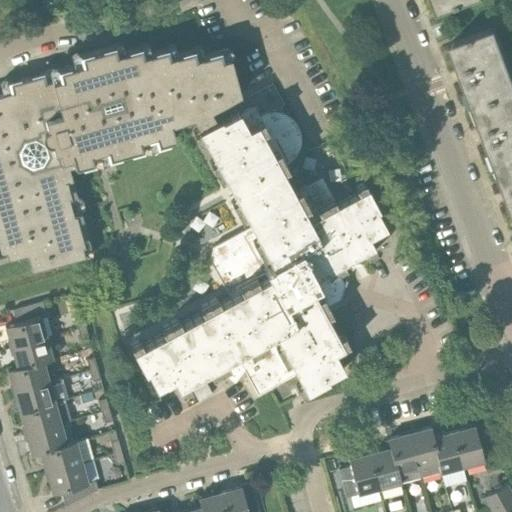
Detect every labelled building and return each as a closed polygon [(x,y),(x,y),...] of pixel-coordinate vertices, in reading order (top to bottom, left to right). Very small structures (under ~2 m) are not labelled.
[(439,0),(443,9),(468,0),(439,0)] [(479,103),(511,90),(511,84),(510,79),(511,78),(511,67),(501,37),(495,39),(491,29),(456,42),(462,58),(456,60),(468,90),(473,88),(479,103)] [(192,118),(198,129),(220,117),(221,119),(241,108),(235,96),(240,94),(228,49),(204,55),(202,47),(177,54),(175,46),(151,52),(149,44),(124,51),(122,43),(71,57),(73,65),(9,82),(12,91),(0,93),(0,252),(6,251),(8,258),(27,253),(31,270),(75,258),(84,255),(86,258),(89,258),(92,256),(92,253),(81,212),(83,207),(83,203),(81,198),(77,196),(69,167),(92,160),(95,162),(98,163),(102,163),(105,161),(107,159),(108,156),(141,147),(145,149),(150,149),(154,147),(157,143),(174,138),(170,124),(192,118)] [(511,90),(479,103),(484,118),(479,120),(491,151),(496,149),(501,164),(511,160),(511,90)] [(269,110),(258,113),(253,105),(239,112),(238,110),(241,108),(221,119),(220,117),(198,129),(193,131),(198,141),(203,138),(215,159),(210,162),(219,180),(224,177),(236,198),(231,201),(240,218),(245,216),(251,226),(213,246),(212,250),(209,259),(230,297),(220,302),(217,297),(199,307),(202,312),(181,323),(178,318),(160,328),(163,333),(142,344),(140,339),(130,345),(144,371),(147,370),(156,387),(173,378),(181,392),(190,387),(188,382),(208,371),(211,376),(229,366),(228,365),(238,359),(257,394),(296,373),(301,383),(296,386),(302,395),(328,381),(327,379),(344,369),(335,352),(349,345),(344,335),(339,338),(327,317),(332,314),(328,306),(340,299),(359,304),(361,296),(363,290),(344,285),(338,272),(346,267),(343,262),(364,251),(367,256),(376,251),(369,237),(386,227),(377,210),(379,209),(364,182),(355,188),(358,193),(337,204),(322,177),(294,192),(283,171),(288,168),(285,163),(295,156),(299,147),(300,135),(297,124),(290,116),(280,111),(269,110)] [(511,160),(501,164),(507,180),(502,182),(511,208),(511,160)] [(5,326),(11,348),(46,338),(41,317),(46,316),(42,301),(13,310),(17,323),(5,326)] [(75,317),(78,329),(86,326),(82,315),(75,317)] [(86,326),(78,329),(81,340),(89,338),(86,326)] [(11,348),(17,368),(17,369),(43,361),(43,362),(53,360),(46,338),(11,348)] [(86,359),(90,370),(97,368),(94,357),(86,359)] [(17,369),(17,368),(7,370),(14,392),(49,382),(43,362),(43,361),(17,369)] [(97,368),(90,370),(93,382),(101,379),(97,368)] [(49,382),(14,392),(20,413),(55,403),(49,382)] [(98,400),(102,412),(109,410),(106,398),(98,400)] [(64,400),(55,403),(20,413),(26,434),(61,424),(70,421),(64,400)] [(109,410),(102,412),(105,423),(113,421),(109,410)] [(61,424),(26,434),(32,456),(41,453),(41,452),(67,444),(66,443),(61,424)] [(475,426),(453,431),(463,467),(484,461),(475,426)] [(431,437),(434,437),(431,427),(409,433),(421,478),(441,473),(431,437)] [(358,435),(364,444),(375,437),(369,429),(358,435)] [(453,431),(434,437),(431,437),(441,473),(463,467),(453,431)] [(421,478),(409,433),(387,439),(390,448),(392,447),(401,483),(421,478)] [(110,442),(113,453),(121,451),(118,440),(110,442)] [(41,452),(41,453),(47,473),(82,463),(76,441),(66,443),(67,444),(41,452)] [(392,447),(390,448),(370,453),(379,489),(401,483),(392,447)] [(121,451),(113,453),(116,465),(124,462),(121,451)] [(379,489),(370,453),(348,459),(357,494),(379,489)] [(82,463),(47,473),(53,494),(88,484),(82,463)] [(489,508),(511,495),(511,494),(507,485),(483,498),(489,508)] [(248,511),(241,487),(220,493),(225,511),(248,511)] [(225,511),(220,493),(198,499),(201,508),(202,508),(202,511),(225,511)] [(511,511),(511,495),(489,508),(491,511),(511,511)]
